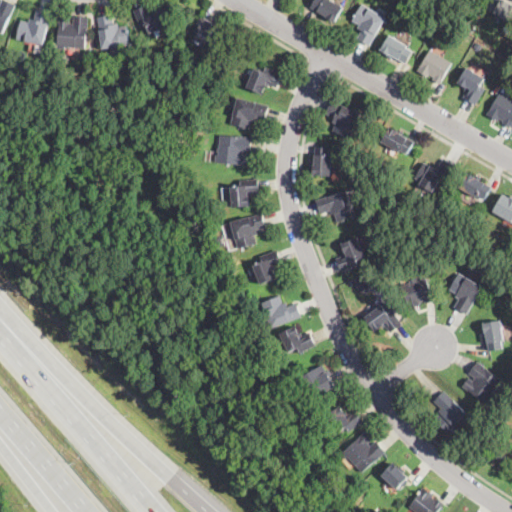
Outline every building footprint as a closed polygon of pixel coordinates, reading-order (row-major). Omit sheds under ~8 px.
[(0,6),(3,0),(6,0),(17,5),(4,34),(0,32),(0,6)] [(332,0),(344,7),(335,22),(328,18),(327,19),(321,16),(323,14),(312,7),(316,0),(332,0)] [(511,22),(511,3),(506,0),(500,0),(494,12),(511,22)] [(370,46),(358,39),(362,30),(358,28),(360,24),(353,21),(363,4),(386,17),(370,46)] [(152,14),(163,9),(170,25),(149,34),(146,25),(141,26),(134,10),(148,5),(152,14)] [(45,45),(19,39),(22,20),(30,22),(31,19),(35,20),(37,10),(52,13),(45,45)] [(114,24),(118,23),(119,27),(127,25),(130,45),(103,49),(98,17),(113,15),(114,24)] [(210,51),(207,49),(202,49),(201,45),(193,40),(198,33),(193,30),(202,15),(213,23),(211,26),(222,32),(210,51)] [(88,49),(67,47),(66,50),(57,49),(61,17),(72,18),(71,23),(74,23),(75,16),(91,17),(88,49)] [(406,63),(399,59),(398,61),(380,51),(389,35),(408,45),(407,47),(413,50),(406,63)] [(483,42),(480,49),(475,46),(478,40),(483,42)] [(440,84),(433,80),(434,77),(430,75),(429,77),(425,75),(424,76),(419,73),(420,72),(418,70),(430,49),(453,63),(440,84)] [(283,74),(277,87),(269,84),(268,87),(266,87),(263,94),(247,87),(255,69),(264,72),(266,67),(283,74)] [(484,83),(484,84),(482,83),(480,86),(485,89),(476,105),(463,97),(467,90),(465,88),(465,87),(458,83),(467,67),(485,77),(483,81),(485,82),(484,83)] [(511,124),(510,128),(502,123),(504,121),(500,118),(498,121),(493,118),(492,119),(489,117),(490,116),(487,114),(500,93),(511,100),(511,124)] [(265,119),(256,117),(255,121),(252,121),(250,129),(246,127),(245,129),(231,124),(238,97),(269,106),(265,119)] [(351,138),(339,133),(338,134),(336,133),(336,132),(333,131),(336,123),(333,121),(335,116),(326,113),(331,100),(361,113),(351,138)] [(158,121),(154,127),(149,124),(153,117),(158,121)] [(390,126),(397,130),(398,129),(404,132),(402,135),(414,141),(406,155),(382,141),(390,126)] [(251,151),(243,151),(242,155),(248,155),(247,165),(216,162),(216,155),(219,155),(219,151),(218,151),(218,148),(219,149),(220,134),(252,137),(251,151)] [(331,168),(332,168),(332,174),(330,174),(330,176),(313,175),(313,165),(314,165),(316,147),(330,148),(329,155),(332,155),(331,168)] [(449,178),(443,175),(437,184),(439,185),(438,188),(436,187),(433,192),(420,185),(422,181),(416,178),(425,162),(437,169),(443,159),(456,166),(449,178)] [(467,172),(474,176),(475,174),(481,177),(479,180),(492,187),(485,199),(478,195),(477,197),(459,187),(467,174),(466,173),(467,172)] [(250,206),(233,207),(232,187),(240,186),(240,180),(259,179),(260,193),(251,194),(252,197),(250,197),(250,206)] [(356,215),(338,221),(335,213),(333,214),(331,210),(321,214),(316,200),(328,196),(328,197),(347,190),(356,215)] [(510,198),(511,195),(511,222),(493,211),(503,194),(510,198)] [(258,243),(254,244),(254,246),(251,246),(251,244),(239,247),(231,222),(262,213),(266,227),(257,230),(259,234),(255,235),(258,243)] [(224,245),(214,247),(212,237),(222,234),(224,245)] [(366,256),(357,260),(359,265),(341,272),(336,259),(347,254),(346,253),(345,253),(341,244),(358,237),(366,256)] [(261,284),(254,265),(262,261),(260,256),(278,249),(283,263),(275,266),(276,269),(274,270),(277,278),(261,284)] [(476,282),(481,273),(488,277),(467,314),(455,307),(460,298),(456,296),(458,294),(450,290),(460,273),(476,282)] [(410,280),(417,278),(418,280),(427,277),(434,301),(426,303),(425,301),(420,302),(421,305),(409,309),(399,277),(409,274),(410,280)] [(368,286),(360,291),(355,284),(362,278),(368,286)] [(281,296),(283,303),(287,302),(288,306),(298,303),(303,316),(272,328),(263,302),(281,296)] [(382,305),(387,312),(392,309),(403,324),(391,332),(386,326),(376,333),(365,317),(382,305)] [(501,320),(504,340),(502,340),(504,348),(489,351),(486,333),(484,333),(482,323),(485,322),(485,323),(501,320)] [(296,326),(300,334),(301,333),(303,336),(310,332),(317,345),(300,353),(297,348),(289,352),(280,333),(296,326)] [(503,381),(491,396),(494,398),(489,405),(470,391),(470,392),(462,386),(469,377),(473,381),(476,378),(469,373),(478,361),(503,381)] [(323,364),(327,370),(329,369),(331,373),(328,375),(335,386),(317,397),(304,376),(323,364)] [(448,433),(435,420),(441,413),(439,411),(441,408),(434,401),(444,391),(454,400),(453,400),(467,414),(448,433)] [(340,406),(346,413),(347,412),(349,414),(355,409),(364,421),(350,432),(346,427),(339,433),(326,416),(340,406)] [(371,446),(377,441),(386,451),(362,473),(349,457),(347,459),(342,453),(361,436),(365,432),(372,439),(368,443),(371,446)] [(506,455),(502,461),(496,457),(500,451),(506,455)] [(394,462),(400,467),(401,466),(406,471),(404,473),(408,477),(407,479),(409,481),(405,486),(402,484),(397,489),(382,475),(393,463),(394,462)] [(432,497),(436,500),(437,498),(444,503),(436,511),(415,511),(409,507),(422,490),(423,488),(433,495),(432,497)]
